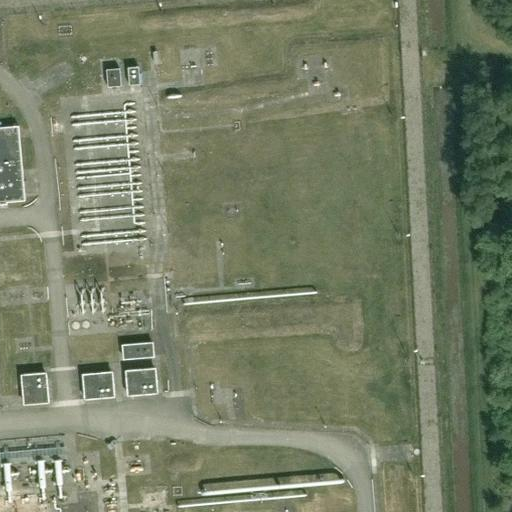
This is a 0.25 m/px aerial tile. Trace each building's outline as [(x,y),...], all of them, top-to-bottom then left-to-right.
[(199,75),(209,75),(208,54),(188,55),(190,88),(199,88),(199,75)] [(139,67),(128,68),(129,86),(140,85),(139,67)] [(121,86),(120,69),(106,70),(108,88),(121,86)] [(18,126),(0,127),(0,205),(7,205),(7,202),(25,201),(18,126)] [(124,344),(125,358),(155,356),(154,342),(124,344)] [(156,368),(125,371),(127,396),(158,394),(156,368)] [(82,375),(84,400),(115,398),(113,372),(82,375)] [(23,406),(50,404),(47,373),(20,375),(23,406)] [(239,396),(223,396),(223,410),(239,410),(239,396)]
